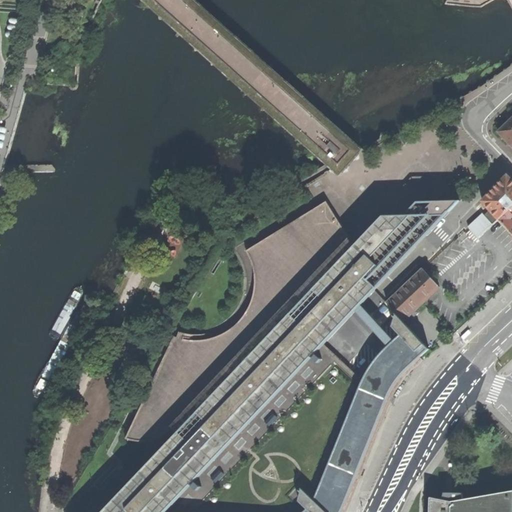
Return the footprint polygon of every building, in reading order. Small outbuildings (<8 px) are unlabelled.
[(0,95),(9,56),(18,13),(0,11),(0,95)] [(511,147),(511,118),(498,132),(510,145),(511,147)] [(511,179),(508,175),(482,201),(491,211),(499,219),(511,209),(511,207),(511,179)] [(351,237),(339,218),(327,199),(317,205),(244,249),(249,259),(251,268),(253,278),(252,289),(250,299),(246,308),(239,318),(233,324),(224,331),(215,335),(204,338),(194,339),(183,338),(173,336),(170,342),(167,342),(133,412),(136,415),(124,439),(129,441),(138,442),(146,440),(155,438),(163,435),(170,429),(176,434),(101,511),(343,511),(347,504),(395,394),(400,384),(410,374),(423,361),(421,358),(430,350),(404,321),(392,309),(390,311),(392,314),(390,316),(393,319),(390,328),(396,334),(386,344),(355,312),(376,290),(454,206),(454,201),(417,200),(403,217),(385,215),(355,246),(350,238),(351,237)] [(464,222),(468,227),(478,237),(479,238),(493,225),(485,216),(477,207),(464,222)] [(511,213),(511,210),(511,209),(499,219),(503,224),(511,232),(511,231),(511,227),(507,221),(511,216),(511,213)] [(491,211),(485,216),(493,225),(499,219),(491,211)] [(448,274),(462,261),(451,249),(437,262),(448,274)] [(388,303),(392,309),(404,321),(415,311),(423,304),(438,289),(440,287),(423,270),(388,303)] [(44,392),(47,389),(83,317),(84,313),(82,309),(78,307),(74,308),(71,311),(35,383),(35,387),(37,391),(40,393),(44,392)] [(474,332),(471,329),(465,335),(463,336),(465,338),(466,339),(474,332)] [(511,511),(511,491),(468,498),(465,492),(448,492),(448,500),(436,498),(435,511),(511,511)]
